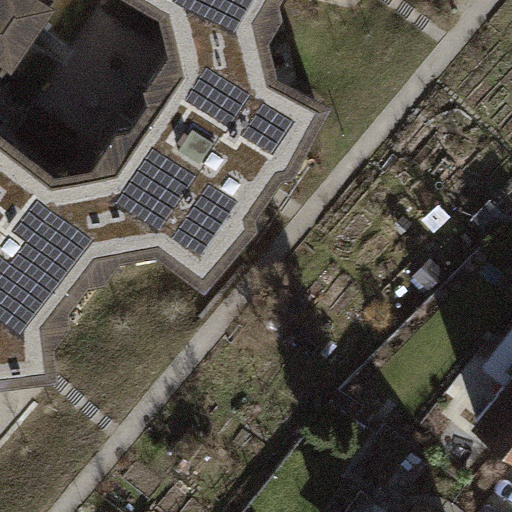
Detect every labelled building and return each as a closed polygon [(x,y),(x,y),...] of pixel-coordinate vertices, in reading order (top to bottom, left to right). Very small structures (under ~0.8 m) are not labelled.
[(3,0),(0,5),(0,368),(46,364),(43,333),(121,251),(154,244),(206,285),(247,232),(247,215),(281,165),(295,159),(320,106),(272,79),(254,13),(259,0),(3,0)] [(494,140),(465,112),(415,162),(444,191),(494,140)] [(499,229),(511,217),(511,193),(487,216),(499,229)] [(284,332),(311,297),(294,284),(267,319),(284,332)] [(511,373),(461,434),(511,475),(511,373)]
